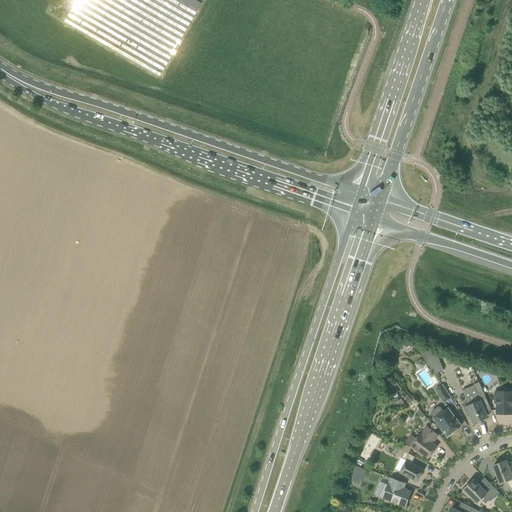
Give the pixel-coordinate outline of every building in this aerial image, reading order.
[(192,0),(76,0),(64,22),(158,76),(197,9),(200,4),(192,0)] [(444,370),(436,353),(417,347),(435,374),(444,370)] [(471,415),(474,423),(488,417),(486,413),(492,410),(479,382),(474,384),(474,385),(463,390),(466,399),(468,406),(465,407),(468,416),(471,415)] [(444,402),(451,398),(442,385),(436,389),(444,402)] [(497,403),(497,414),(511,414),(511,391),(495,392),(495,403),(497,403)] [(447,436),(461,426),(448,408),(444,412),(441,408),(438,407),(432,412),(432,414),(435,418),(434,419),(447,436)] [(422,419),(425,416),(420,410),(417,413),(422,419)] [(407,441),(408,443),(411,446),(410,446),(423,456),(424,454),(429,458),(437,447),(431,443),(437,435),(428,428),(422,436),(420,434),(417,439),(413,437),(411,437),(409,437),(408,439),(407,441)] [(412,463),(415,457),(404,451),(401,458),(406,461),(400,473),(417,482),(423,470),(412,463)] [(494,466),(501,483),(508,481),(510,485),(511,486),(511,467),(509,468),(506,461),(507,461),(506,461),(494,466)] [(354,471),(364,474),(365,470),(356,466),(354,471)] [(403,489),(405,484),(391,478),(383,498),(406,506),(411,492),(403,489)] [(464,490),(465,490),(478,503),(483,497),(487,501),(491,501),(500,493),(486,479),(479,486),(474,480),(464,490)] [(480,511),(463,503),(459,511),(452,508),(449,511),(480,511)]
